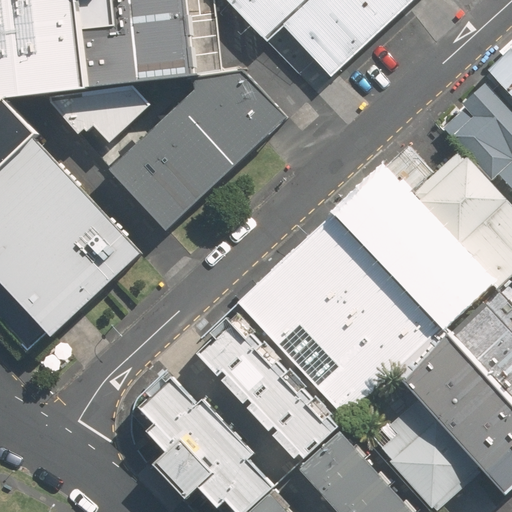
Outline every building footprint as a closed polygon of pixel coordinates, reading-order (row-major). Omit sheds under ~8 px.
[(95,92),(83,0),(0,0),(0,104),(51,98),(95,92)] [(190,0),(83,0),(95,92),(200,79),(190,0)] [(223,0),(262,40),(280,24),(329,76),(415,0),(223,0)] [(511,52),(492,71),(511,93),(511,52)] [(95,92),(51,98),(167,229),(287,116),(243,72),(200,79),(95,92)] [(511,110),(488,85),(443,127),(492,179),(499,173),(511,185),(508,189),(511,192),(511,110)] [(139,248),(37,142),(0,173),(0,275),(50,329),(139,248)] [(511,207),(464,155),(418,198),(504,289),(511,279),(511,207)] [(341,206),(460,333),(504,289),(418,198),(388,166),(341,206)] [(405,383),(460,333),(341,206),(238,302),(245,311),(345,416),(393,371),(405,383)] [(511,279),(504,289),(460,333),(511,394),(511,279)] [(349,420),(345,416),(245,311),(198,355),(300,464),(341,427),(349,420)] [(511,394),(460,333),(405,383),(421,401),(484,468),(510,495),(511,492),(511,394)] [(201,403),(175,376),(170,381),(166,377),(151,391),(155,395),(142,407),(158,423),(149,431),(169,452),(158,463),(190,497),(200,487),(220,507),(228,499),(240,511),(250,511),(270,493),(278,485),(252,458),(258,452),(206,399),(201,403)] [(437,511),(484,468),(421,401),(379,441),(394,457),(390,461),(437,511)] [(416,511),(341,427),(300,464),(343,511),(416,511)] [(288,511),(270,493),(250,511),(288,511)]
